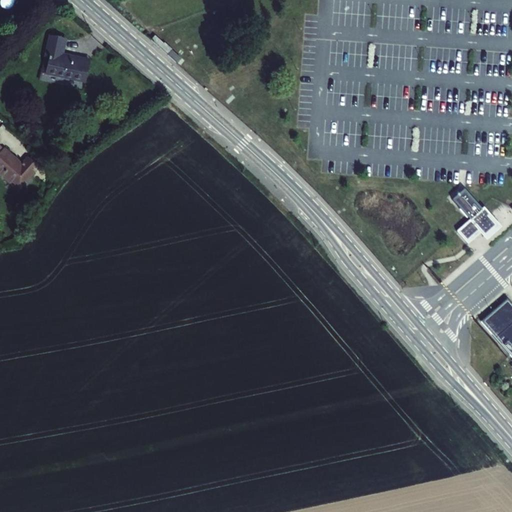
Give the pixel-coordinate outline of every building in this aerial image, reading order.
[(150,39),(180,65),(184,60),(155,35),(150,39)] [(62,55),(45,54),(45,78),(50,78),(50,93),(90,94),(90,70),(62,69),(62,55)] [(0,184),(18,201),(38,179),(29,169),(23,176),(5,159),(3,161),(0,158),(0,184)] [(470,222),(457,233),(468,246),(481,234),(486,240),(498,229),(489,218),(491,217),(484,209),(482,211),(465,190),(452,201),(470,222)] [(511,295),(510,293),(480,320),(492,334),(511,316),(511,295)]
